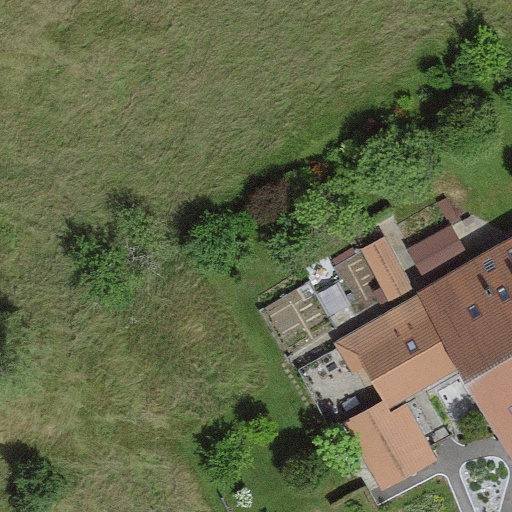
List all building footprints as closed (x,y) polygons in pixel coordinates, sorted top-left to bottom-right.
[(466,250),(452,225),(411,248),(425,273),(466,250)] [(407,290),(379,241),(364,250),(392,298),(407,290)] [(511,242),(433,286),(511,427),(511,242)] [(391,397),(455,362),(421,298),(356,333),(391,397)] [(352,422),(378,478),(425,457),(400,401),(352,422)]
